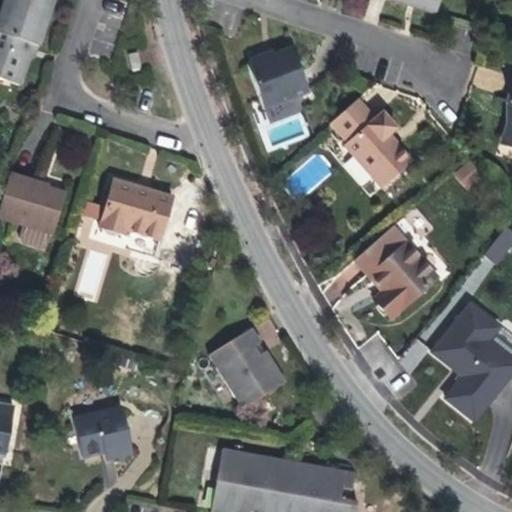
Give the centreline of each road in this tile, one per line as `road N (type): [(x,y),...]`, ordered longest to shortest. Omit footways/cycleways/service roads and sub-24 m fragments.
road 1 (residential): [(170,0),(207,137),(252,242),(312,348),(366,420),(484,511)]
road 2 (residential): [(440,65),(268,0)]
